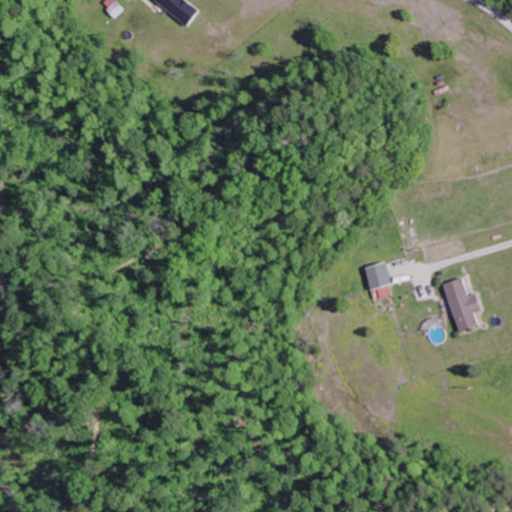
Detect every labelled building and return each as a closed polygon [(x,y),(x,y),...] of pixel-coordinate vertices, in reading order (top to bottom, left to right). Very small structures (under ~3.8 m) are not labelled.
[(127,10),(118,0),(107,0),(104,3),(118,18),(127,10)] [(204,11),(190,0),(157,0),(191,28),(204,11)] [(398,285),(393,263),(371,268),(376,290),(398,285)] [(485,294),(477,296),(472,279),(452,284),(466,333),(487,327),(484,313),(491,311),(485,294)] [(377,290),(379,300),(396,298),(395,288),(377,290)]
